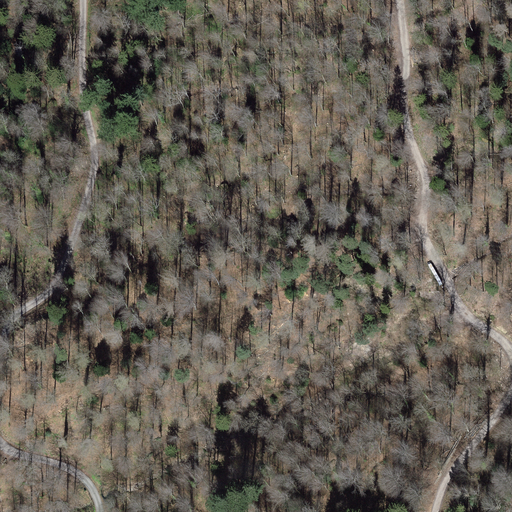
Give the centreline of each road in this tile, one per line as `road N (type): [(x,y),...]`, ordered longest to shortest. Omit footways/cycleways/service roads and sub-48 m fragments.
road 1 (track): [(511,363),(505,343),(467,315),(421,231),(426,188),(406,122),(397,0)]
road 2 (track): [(0,354),(15,313),(52,290),(85,207),(95,154),(82,0)]
road 3 (track): [(437,511),(444,491),(511,406)]
road 4 (track): [(100,511),(76,471),(0,446)]
